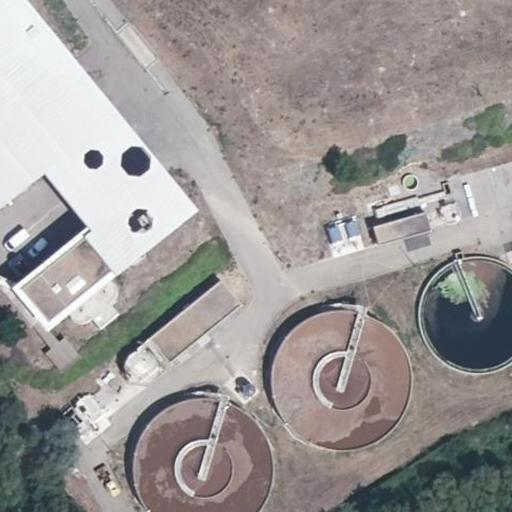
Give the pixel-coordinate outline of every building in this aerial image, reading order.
[(0,0),(0,284),(20,293),(53,336),(205,210),(30,0),(0,0)] [(377,226),(382,243),(431,229),(426,211),(377,226)] [(242,305),(222,280),(150,338),(170,363),(242,305)] [(94,395),(66,409),(82,440),(109,426),(94,395)] [(66,477),(75,499),(87,494),(78,472),(66,477)]
